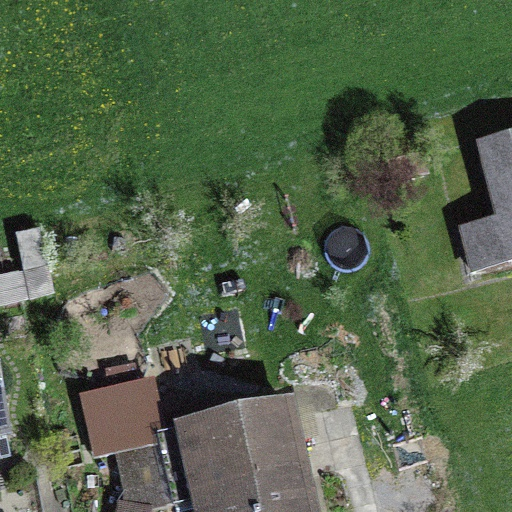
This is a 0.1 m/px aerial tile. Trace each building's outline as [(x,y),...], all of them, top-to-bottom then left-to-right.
[(459,232),(470,276),(511,265),(511,142),(479,151),(497,222),(459,232)] [(387,153),(393,180),(425,172),(418,146),(387,153)] [(39,230),(16,236),(29,300),(51,295),(39,230)] [(86,398),(99,457),(158,444),(145,385),(86,398)] [(154,511),(213,499),(216,511),(313,511),(292,414),(129,453),(122,508),(139,511),(154,511)] [(43,511),(38,479),(0,486),(0,511),(43,511)]
